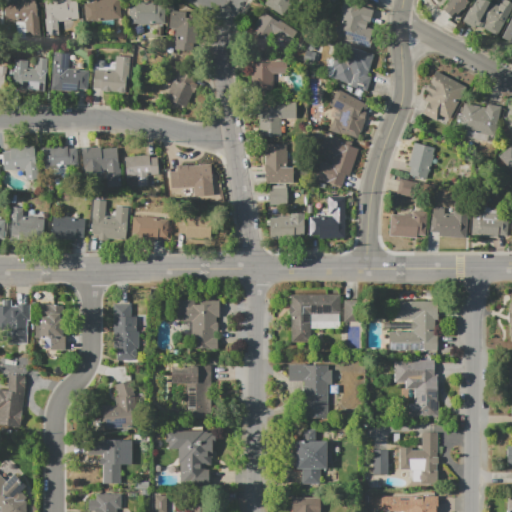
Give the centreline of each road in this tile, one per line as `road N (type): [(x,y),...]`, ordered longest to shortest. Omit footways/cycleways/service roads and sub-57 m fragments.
road 1 (residential): [(255,511),(257,285),(223,56),(236,0)]
road 2 (residential): [(0,269),(511,267)]
road 3 (residential): [(402,0),(404,93),(376,172),(367,267)]
road 4 (residential): [(53,511),(54,410),(89,361),(93,270)]
road 5 (residential): [(474,511),(477,268)]
road 6 (residential): [(0,119),(100,119),(233,135)]
road 7 (residential): [(401,19),(511,79)]
